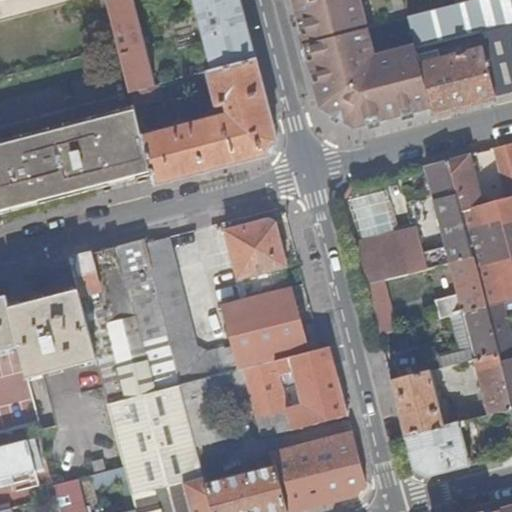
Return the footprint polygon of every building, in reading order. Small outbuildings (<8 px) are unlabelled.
[(154,85),(132,0),(106,0),(107,0),(130,91),(154,85)] [(211,71),(254,59),(239,0),(192,0),(209,64),(211,71)] [(291,0),(292,4),(306,0),(307,0),(310,10),(294,13),(319,107),(355,129),(431,109),(416,56),(415,50),(414,44),(372,55),(358,0),(291,0)] [(307,0),(306,0),(292,4),(294,13),(310,10),(307,0)] [(403,9),(400,0),(388,0),(392,11),(403,9)] [(407,17),(414,44),(415,50),(436,45),(478,34),(511,25),(511,0),(473,0),(469,1),(457,5),(407,17)] [(431,109),(432,113),(511,92),(511,25),(478,34),(482,50),(440,61),(437,51),(416,56),(431,109)] [(415,50),(416,56),(437,51),(436,45),(415,50)] [(152,174),(154,184),(269,154),(276,141),(254,59),(211,71),(206,72),(214,104),(217,106),(223,104),(225,113),(142,135),(151,169),(152,174)] [(206,72),(211,71),(209,64),(193,68),(195,75),(206,72)] [(154,85),(130,91),(134,104),(158,97),(156,85),(154,85)] [(0,140),(0,146),(136,111),(134,106),(0,140)] [(0,146),(0,207),(85,186),(151,169),(142,135),(136,111),(0,146)] [(484,306),(499,302),(511,298),(511,143),(491,149),(492,155),(494,154),(500,153),(503,163),(497,165),(506,199),(488,204),(486,198),(480,199),(469,155),(446,161),(472,258),(484,306)] [(494,154),(497,165),(503,163),(500,153),(494,154)] [(450,263),(472,258),(446,161),(424,166),(446,250),(450,263)] [(86,191),(152,174),(151,169),(85,186),(86,191)] [(0,207),(0,212),(86,191),(85,186),(0,207)] [(306,352),(307,351),(291,286),(286,287),(281,267),(286,266),(275,223),(268,219),(224,230),(236,279),(241,278),(246,297),(220,304),(231,351),(234,350),(238,369),(274,360),(288,356),(306,352)] [(354,244),(364,286),(383,281),(450,263),(446,250),(424,256),(417,228),(354,244)] [(166,237),(142,243),(179,385),(224,373),(218,350),(205,353),(194,346),(166,237)] [(142,243),(141,238),(69,257),(77,287),(97,363),(107,404),(179,385),(142,243)] [(463,312),(484,306),(472,258),(450,263),(463,312)] [(364,286),(377,335),(396,331),(383,281),(364,286)] [(97,363),(77,287),(7,305),(19,350),(27,382),(97,363)] [(7,305),(4,295),(0,296),(0,354),(19,350),(7,305)] [(511,412),(511,341),(509,342),(499,302),(484,306),(496,353),(511,408),(511,412)] [(496,353),(484,306),(463,312),(472,346),(458,350),(438,356),(441,368),(472,359),(496,353)] [(472,346),(463,312),(449,316),(458,350),(472,346)] [(290,430),(347,415),(329,346),(307,351),(306,352),(309,364),(307,364),(305,359),(290,363),(291,369),(300,403),(295,405),(291,392),(282,394),(277,372),(274,360),(238,369),(224,373),(179,385),(197,456),(208,454),(218,451),(216,440),(224,438),(219,419),(215,418),(211,403),(249,394),(254,418),(259,417),(286,410),(290,428),(290,430)] [(487,414),(511,408),(496,353),(472,359),(487,414)] [(290,363),(288,356),(274,360),(277,372),(291,369),(290,363)] [(389,381),(404,436),(442,426),(429,371),(389,381)] [(135,511),(160,511),(187,504),(189,511),(211,511),(204,482),(201,467),(197,456),(179,385),(107,404),(124,467),(126,475),(132,498),(135,511)] [(264,434),(290,428),(286,410),(259,417),(264,434)] [(425,478),(469,467),(459,428),(464,426),(462,420),(442,426),(404,436),(412,470),(425,478)] [(204,482),(211,511),(289,511),(356,495),(364,482),(351,431),(253,457),(256,468),(204,482)] [(0,475),(34,466),(26,438),(0,444),(0,475)] [(197,456),(201,467),(210,464),(208,454),(197,456)] [(93,464),(95,475),(105,472),(102,462),(93,464)] [(92,484),(126,475),(124,467),(105,472),(95,475),(86,477),(87,482),(91,481),(92,484)] [(53,485),(56,496),(60,511),(82,511),(74,480),(53,485)] [(126,511),(132,511),(135,511),(132,498),(123,500),(126,511)]
